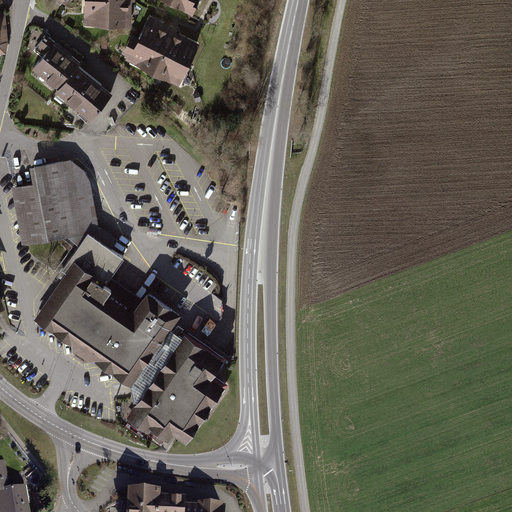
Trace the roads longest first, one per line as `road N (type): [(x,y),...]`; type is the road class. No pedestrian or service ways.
road 1 (track): [(304,511),(290,275),(297,209),(345,0)]
road 2 (secondary): [(280,96),(251,268),(253,465)]
road 3 (secondary): [(277,462),(271,323),(280,96)]
road 4 (unknown): [(133,135),(179,146),(212,214),(211,238),(179,240)]
road 5 (tertiary): [(79,437),(161,460),(253,465)]
road 6 (unknown): [(20,13),(84,50),(118,84),(113,104)]
